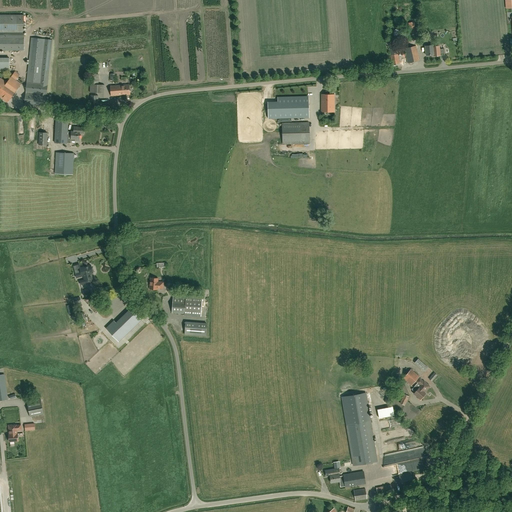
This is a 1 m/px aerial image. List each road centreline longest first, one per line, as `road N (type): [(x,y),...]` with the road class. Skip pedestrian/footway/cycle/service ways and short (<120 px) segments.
road 1 (unclassified): [(195,506),(174,346),(120,266),(114,164),(122,117),(132,103),(167,93),(511,59)]
road 2 (unclassified): [(423,492),(444,469),(511,332)]
road 3 (unclassified): [(370,510),(297,493),(195,506)]
